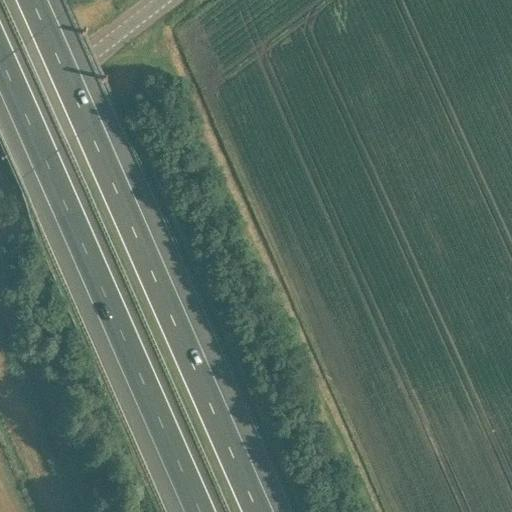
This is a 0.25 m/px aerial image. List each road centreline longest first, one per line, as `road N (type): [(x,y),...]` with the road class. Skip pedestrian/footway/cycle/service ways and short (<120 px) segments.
road 1 (motorway): [(256,511),(31,0)]
road 2 (motorway): [(0,56),(199,511)]
road 3 (tertiary): [(0,126),(161,0)]
